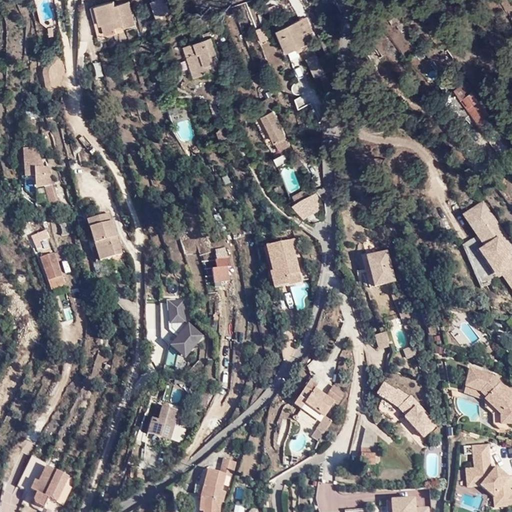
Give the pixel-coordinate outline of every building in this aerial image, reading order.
[(39,0),(34,3),(43,20),(54,14),(46,0),(39,0)] [(150,0),(155,17),(170,13),(165,0),(150,0)] [(135,25),(130,2),(115,6),(114,1),(95,5),(99,24),(103,23),(105,32),(117,29),(135,25)] [(307,16),(278,30),(287,52),(310,41),(306,34),(314,31),(307,16)] [(264,27),(256,30),(261,41),(268,39),(264,27)] [(212,37),(184,46),(195,79),(223,69),(212,37)] [(316,53),(306,57),(314,76),(324,72),(316,53)] [(467,80),(455,89),(481,125),(493,116),(467,80)] [(265,115),(262,116),(275,143),(276,143),(280,151),(291,145),(287,137),(274,111),(278,109),(272,97),(259,103),(265,115)] [(23,173),(24,176),(24,177),(25,180),(35,178),(35,189),(38,188),(39,190),(44,190),(49,206),(52,206),(56,220),(68,217),(62,205),(58,204),(60,204),(51,172),(51,169),(50,169),(49,167),(47,167),(44,166),(38,153),(36,147),(22,149),(22,150),(21,163),(23,173)] [(273,157),(277,165),(287,160),(284,152),(273,157)] [(70,170),(80,169),(78,160),(69,161),(70,170)] [(26,192),(34,190),(31,181),(24,183),(26,192)] [(294,198),(306,195),(305,190),(292,193),(294,198)] [(316,192),(294,200),(300,217),(322,209),(316,192)] [(373,195),(363,196),(365,204),(374,203),(373,195)] [(511,241),(486,203),(469,215),(479,231),(464,244),(482,284),(489,285),(505,271),(511,281),(511,255),(510,253),(511,251),(511,241)] [(107,216),(85,225),(100,264),(123,256),(107,216)] [(295,240),(265,247),(265,248),(271,272),(269,273),(274,290),(302,283),(295,252),(298,251),(295,240)] [(223,241),(213,244),(216,253),(213,253),(215,263),(210,263),(213,282),(228,280),(226,261),(229,261),(228,251),(227,251),(223,241)] [(387,250),(365,255),(373,286),(395,281),(387,250)] [(54,253),(39,259),(48,281),(49,281),(51,294),(66,292),(60,262),(58,263),(54,253)] [(228,304),(230,287),(223,286),(221,303),(228,304)] [(161,333),(185,331),(183,300),(159,301),(161,333)] [(187,323),(160,362),(176,373),(202,334),(187,323)] [(385,333),(376,336),(380,349),(389,346),(385,333)] [(491,344),(482,351),(486,356),(495,349),(491,344)] [(412,347),(404,351),(407,358),(415,355),(412,347)] [(470,366),(467,390),(484,395),(502,412),(504,422),(511,421),(511,392),(494,374),(470,366)] [(316,383),(309,377),(290,404),(298,409),(302,404),(322,417),(333,401),(313,388),(316,383)] [(334,384),(326,393),(337,403),(345,394),(334,384)] [(395,392),(384,385),(377,395),(399,408),(399,409),(406,417),(405,418),(423,438),(435,427),(416,407),(419,405),(411,397),(410,398),(397,391),(395,392)] [(160,414),(157,421),(151,419),(149,428),(146,433),(147,433),(147,434),(153,436),(164,440),(165,439),(170,441),(179,411),(177,411),(178,408),(164,403),(163,407),(162,406),(160,414)] [(318,442),(332,421),(325,416),(311,437),(318,442)] [(491,471),(489,445),(471,447),(473,469),(464,469),(466,489),(479,488),(493,497),(494,509),(511,507),(511,477),(511,476),(508,476),(496,467),(491,471)] [(375,446),(358,446),(358,465),(378,465),(379,455),(375,455),(375,446)] [(36,480),(44,464),(32,458),(24,474),(36,480)] [(198,495),(197,498),(199,498),(204,499),(204,508),(198,508),(197,511),(219,511),(220,505),(223,506),(225,492),(221,491),(225,476),(230,477),(235,461),(222,458),(218,468),(202,464),(194,494),(198,495)] [(34,481),(30,490),(63,506),(72,488),(65,485),(68,478),(47,468),(40,484),(34,481)] [(326,494),(326,495),(316,498),(320,511),(324,511),(337,509),(332,492),(326,494)] [(412,497),(379,498),(379,511),(425,511),(425,506),(412,508),(412,497)] [(49,501),(43,511),(55,511),(59,506),(49,501)]
